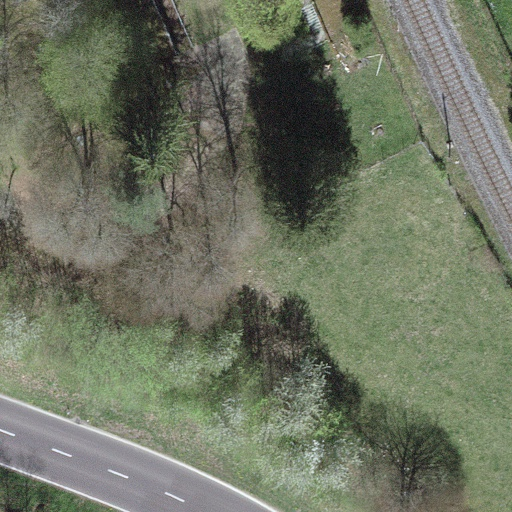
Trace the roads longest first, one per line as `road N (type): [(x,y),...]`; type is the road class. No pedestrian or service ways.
road 1 (track): [(0,206),(56,243),(194,220),(247,146),(201,0)]
road 2 (primary): [(0,432),(190,511)]
